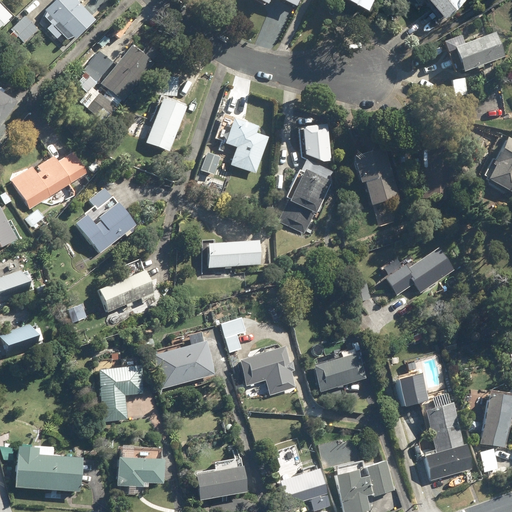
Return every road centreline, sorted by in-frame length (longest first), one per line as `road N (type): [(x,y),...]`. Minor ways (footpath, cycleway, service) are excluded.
road 1 (unknown): [(278,313),(304,410),(372,419),(407,511)]
road 2 (residential): [(360,74),(272,66),(222,47),(158,0)]
